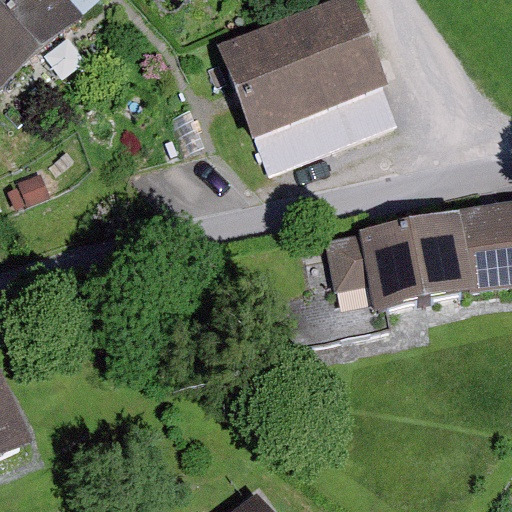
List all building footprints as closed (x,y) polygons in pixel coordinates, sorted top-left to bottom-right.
[(68,0),(0,0),(0,93),(16,112),(101,39),(68,0)] [(371,11),(235,60),(270,156),(405,107),(371,11)] [(511,219),(459,222),(476,303),(511,300),(511,219)] [(459,222),(327,249),(337,299),(372,292),(378,323),(476,303),(459,222)] [(11,379),(0,383),(0,482),(48,461),(11,379)] [(275,511),(268,503),(256,511),(275,511)]
